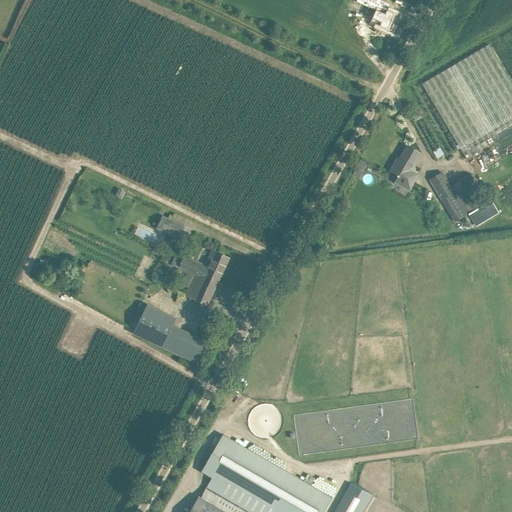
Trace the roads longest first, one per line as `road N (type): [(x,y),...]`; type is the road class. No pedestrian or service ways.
road 1 (unclassified): [(139,511),(434,0)]
road 2 (track): [(382,89),(189,0)]
